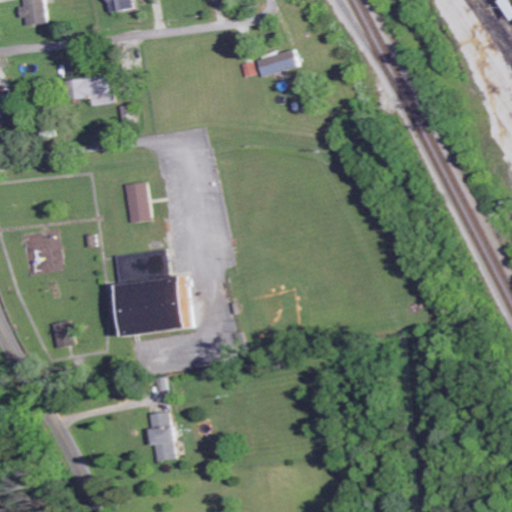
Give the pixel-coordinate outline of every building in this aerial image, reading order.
[(48,24),(46,0),(26,0),(27,8),(26,8),(26,25),(48,24)] [(112,0),(114,11),(135,9),(134,0),(112,0)] [(301,67),(297,50),(260,60),(265,76),(301,67)] [(247,78),(258,75),(256,62),(244,64),(247,78)] [(116,103),(113,76),(74,80),(76,99),(93,97),(94,106),(116,103)] [(10,97),(0,98),(0,118),(5,118),(5,113),(12,112),(10,97)] [(150,183),(154,221),(136,223),(132,185),(150,183)] [(120,255),(169,248),(173,278),(187,276),(193,328),(130,336),(120,255)] [(72,319),(76,344),(60,347),(55,323),(72,319)] [(160,462),(180,459),(175,412),(154,414),(160,462)]
